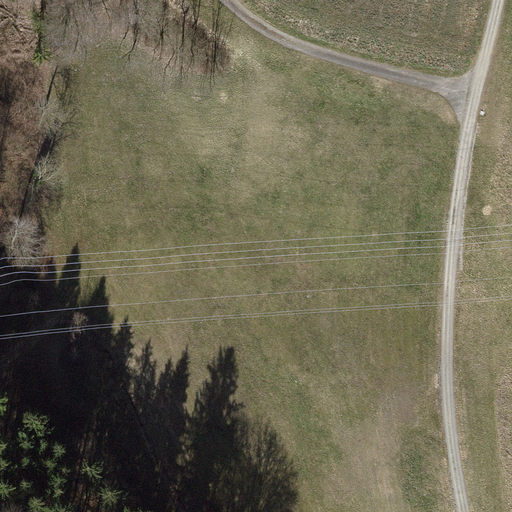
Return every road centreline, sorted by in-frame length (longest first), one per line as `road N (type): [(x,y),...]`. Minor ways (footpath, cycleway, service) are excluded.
road 1 (track): [(464,511),(449,389),(450,275),(470,125),(500,0)]
road 2 (track): [(476,95),(320,53),(228,0)]
